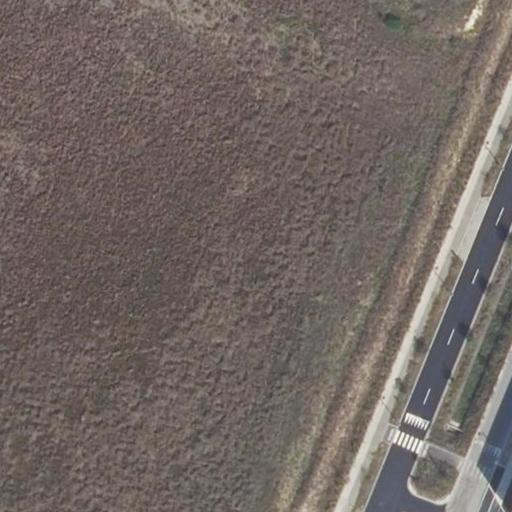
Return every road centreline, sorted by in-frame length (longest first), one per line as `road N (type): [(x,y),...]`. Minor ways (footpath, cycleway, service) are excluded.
road 1 (unclassified): [(511,187),(378,511)]
road 2 (unclassified): [(462,511),(511,390)]
